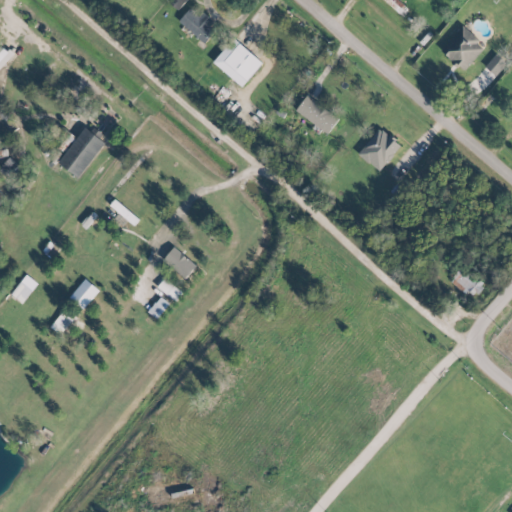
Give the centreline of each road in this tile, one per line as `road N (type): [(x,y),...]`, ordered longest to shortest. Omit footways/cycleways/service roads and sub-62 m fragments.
road 1 (residential): [(108,94),(9,0),(258,165),(467,348)]
road 2 (tertiary): [(511,296),(328,511)]
road 3 (residential): [(511,165),(316,0)]
